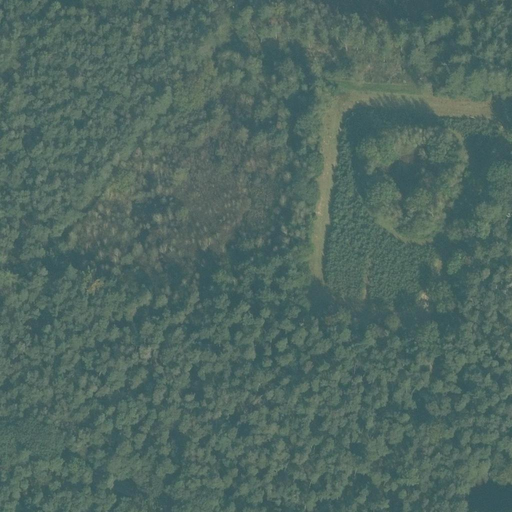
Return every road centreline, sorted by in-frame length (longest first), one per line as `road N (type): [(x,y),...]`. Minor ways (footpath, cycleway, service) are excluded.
road 1 (track): [(0,297),(243,0)]
road 2 (track): [(193,61),(402,81),(439,67)]
road 3 (secondary): [(177,511),(0,437)]
